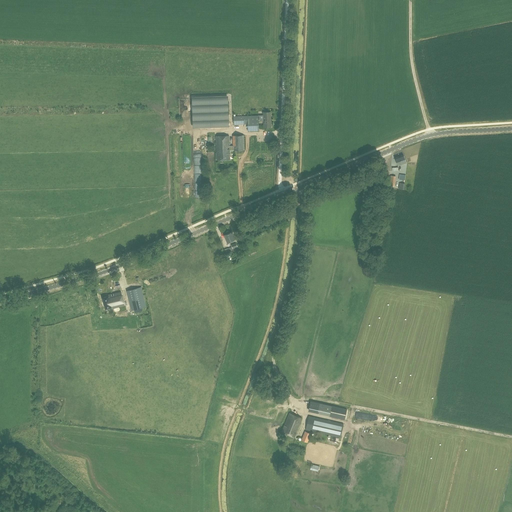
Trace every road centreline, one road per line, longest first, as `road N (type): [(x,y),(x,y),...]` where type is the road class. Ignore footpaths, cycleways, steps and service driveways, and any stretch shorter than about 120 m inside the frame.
road 1 (tertiary): [(0,301),(120,266),(283,194)]
road 2 (tertiary): [(283,194),(420,137),(511,128)]
road 3 (unclassified): [(283,194),(287,0)]
road 4 (track): [(114,511),(19,434),(0,441)]
